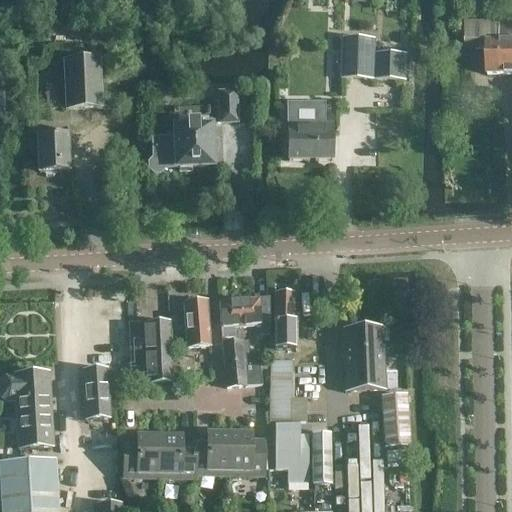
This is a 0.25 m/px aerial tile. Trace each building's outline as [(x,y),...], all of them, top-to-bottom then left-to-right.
[(511,75),(511,33),(510,33),(510,29),(500,29),(500,24),(465,24),(466,51),(487,50),(487,76),(511,75)] [(374,82),(375,57),(375,42),(343,41),(342,81),(374,82)] [(406,83),(407,58),(375,57),(374,82),(406,83)] [(101,110),(99,62),(63,63),(65,111),(101,110)] [(245,89),(245,93),(245,94),(246,94),(246,95),(246,96),(247,96),(248,97),(249,97),(250,97),(254,97),(255,97),(255,96),(256,96),(257,95),(257,94),(257,93),(257,89),(257,88),(257,87),(256,87),(256,86),(255,86),(255,85),(254,85),(253,85),(249,85),(248,85),(247,86),(246,86),(246,87),(246,88),(245,88),(245,89)] [(236,124),(236,94),(219,94),(220,124),(236,124)] [(212,169),(210,124),(174,126),(174,141),(152,142),(153,161),(149,166),(148,167),(148,168),(148,169),(148,170),(149,172),(150,173),(151,174),(152,175),(154,176),(155,176),(156,176),(158,176),(159,176),(161,175),(162,174),(163,173),(164,171),(178,170),(179,174),(191,173),(191,169),(212,169)] [(332,162),(332,135),(323,135),(323,126),(287,127),(288,163),(332,162)] [(68,174),(66,131),(52,132),(53,139),(37,140),(38,176),(43,176),(45,178),(53,178),(55,175),(68,174)] [(298,324),(298,315),(292,315),(293,296),(274,295),(274,324),(273,324),(273,352),(294,352),(294,324),(298,324)] [(269,330),(269,300),(259,300),(239,302),(241,330),(260,329),(261,331),(269,330)] [(241,330),(239,302),(219,303),(221,331),(241,330)] [(204,304),(180,306),(184,352),(208,350),(204,304)] [(142,314),(118,315),(120,361),(144,360),(142,314)] [(261,387),(260,365),(259,363),(250,363),(248,343),(242,343),(241,330),(221,331),(222,339),(235,338),(236,344),(222,345),(225,390),(240,389),(241,409),(266,407),(265,387),(261,387)] [(384,379),(383,342),(388,341),(387,330),(343,332),(345,394),(385,393),(385,392),(384,379)] [(109,420),(106,373),(82,374),(85,422),(109,420)] [(52,449),(48,376),(14,377),(18,451),(52,449)] [(291,391),(291,382),(291,377),(270,376),(270,390),(291,391)] [(396,391),(395,379),(384,379),(385,392),(396,391)] [(290,425),(291,391),(270,390),(270,424),(275,425),(290,425)] [(407,430),(405,398),(384,399),(387,431),(407,430)] [(290,438),(290,425),(275,425),(275,438),(290,438)] [(409,453),(408,430),(407,430),(387,431),(388,454),(409,453)] [(228,479),(229,437),(207,437),(207,443),(193,442),(193,446),(194,446),(193,478),(194,478),(228,479)] [(263,480),(264,444),(251,443),(251,437),(229,437),(228,479),(263,480)] [(329,455),(329,437),(311,437),(312,455),(329,455)] [(307,438),(290,438),(275,438),(275,457),(276,472),(308,472),(307,438)] [(158,482),(159,440),(137,439),(137,445),(124,445),(123,481),(158,482)] [(194,446),(193,446),(181,446),(181,440),(159,440),(158,482),(194,482),(194,478),(193,478),(194,446)] [(330,481),(329,455),(312,455),(312,481),(330,481)] [(57,511),(55,464),(0,466),(0,511),(57,511)]
